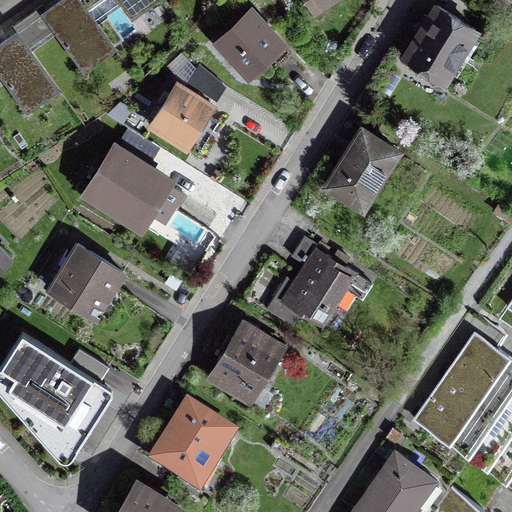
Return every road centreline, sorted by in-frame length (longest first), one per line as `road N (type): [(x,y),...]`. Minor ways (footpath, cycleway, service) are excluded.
road 1 (residential): [(83,511),(402,0)]
road 2 (residential): [(322,511),(511,235)]
